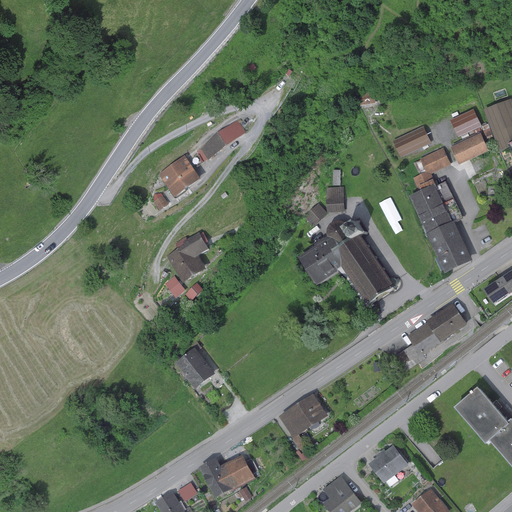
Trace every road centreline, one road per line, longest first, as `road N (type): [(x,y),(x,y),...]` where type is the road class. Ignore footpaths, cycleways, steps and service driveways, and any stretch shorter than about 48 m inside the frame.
road 1 (tertiary): [(511,249),(113,511)]
road 2 (track): [(155,275),(164,245),(262,124),(260,106),(238,106),(167,137),(108,196),(95,192)]
road 3 (tertiary): [(0,279),(61,233),(156,102),(248,0)]
road 4 (residential): [(511,331),(341,462)]
